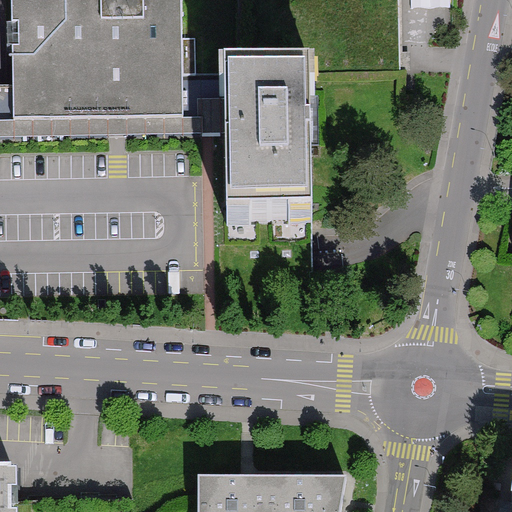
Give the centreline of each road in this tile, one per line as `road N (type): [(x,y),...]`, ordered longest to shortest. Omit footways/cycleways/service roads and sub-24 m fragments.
road 1 (residential): [(0,364),(393,386)]
road 2 (residential): [(427,359),(491,0)]
